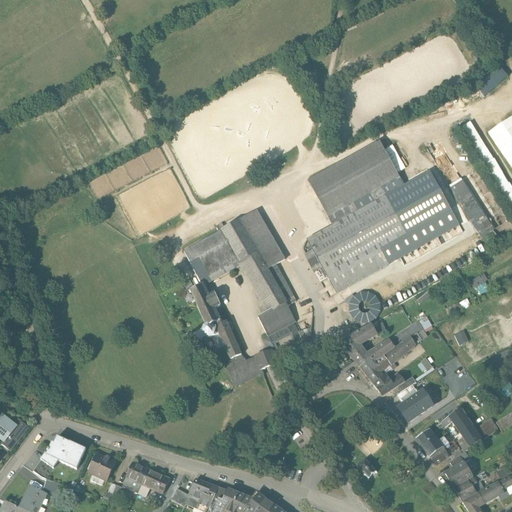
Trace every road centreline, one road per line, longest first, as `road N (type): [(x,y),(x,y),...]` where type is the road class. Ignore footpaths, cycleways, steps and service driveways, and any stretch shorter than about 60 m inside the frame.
road 1 (residential): [(456,511),(359,388),(322,390),(302,413),(299,424),(329,469)]
road 2 (track): [(343,0),(313,157),(202,219)]
road 3 (residential): [(46,419),(289,491)]
road 4 (unknown): [(87,0),(202,219)]
road 5 (track): [(0,248),(45,387),(46,419),(0,404)]
